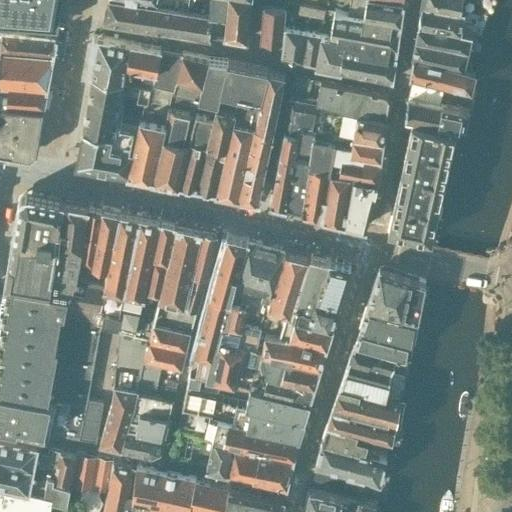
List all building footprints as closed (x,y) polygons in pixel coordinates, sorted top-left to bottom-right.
[(0,0),(0,19),(58,24),(63,0),(0,0)] [(213,11),(209,11),(200,9),(142,0),(106,0),(103,17),(210,34),(211,31),(213,11)] [(142,0),(200,9),(200,0),(142,0)] [(248,37),(252,0),(210,0),(209,11),(213,11),(211,31),(248,37)] [(366,15),(368,0),(345,0),(343,12),(366,15)] [(401,21),(404,2),(394,0),(368,0),(366,15),(401,21)] [(460,9),(461,0),(422,0),(422,3),(460,9)] [(325,9),(300,3),(298,12),(323,17),(325,9)] [(465,9),(460,9),(422,3),(419,24),(472,35),(482,37),(483,34),(461,30),(465,9)] [(283,42),(285,26),(284,25),(286,7),(264,5),(261,40),(283,42)] [(397,48),(401,21),(366,15),(343,12),(335,10),(331,36),(397,48)] [(469,50),(472,35),(419,24),(416,40),(469,50)] [(301,60),(305,30),(286,25),(286,26),(285,26),(283,42),(281,56),(301,60)] [(56,36),(0,30),(0,47),(53,52),(56,36)] [(325,64),(331,36),(305,30),(301,60),(325,64)] [(125,77),(132,40),(93,33),(87,70),(92,71),(125,77)] [(393,78),(397,48),(331,36),(325,64),(393,78)] [(153,83),(162,46),(132,40),(125,77),(125,78),(153,83)] [(467,62),(469,50),(416,40),(413,55),(466,67),(473,69),(475,63),(467,62)] [(155,173),(169,111),(183,50),(162,46),(153,83),(148,101),(146,100),(142,115),(141,115),(129,168),(155,173)] [(0,65),(49,70),(53,52),(0,47),(0,65)] [(195,117),(210,55),(183,50),(169,111),(195,117)] [(223,90),(229,59),(210,55),(195,117),(232,126),(240,93),(223,90)] [(469,88),(473,69),(466,67),(413,55),(410,73),(469,88)] [(262,98),(268,67),(229,59),(223,90),(240,93),(262,98)] [(49,70),(0,65),(0,82),(47,86),(49,70)] [(286,71),(268,67),(262,98),(258,113),(276,117),(286,71)] [(115,120),(125,78),(125,77),(92,71),(86,113),(115,120)] [(322,100),(325,79),(295,72),(291,95),(322,100)] [(129,168),(141,115),(142,115),(146,100),(148,101),(153,83),(125,78),(115,120),(105,164),(129,168)] [(358,110),(363,87),(325,79),(322,100),(345,105),(345,108),(358,110)] [(0,98),(43,105),(47,86),(0,82),(0,98)] [(387,92),(368,88),(363,87),(358,110),(387,116),(390,97),(387,92)] [(274,126),(276,117),(258,113),(262,98),(240,93),(232,126),(253,130),(255,122),(274,126)] [(302,120),(304,113),(319,116),(322,100),(291,95),(284,129),(291,130),(291,128),(295,129),(299,130),(297,144),(314,147),(318,123),(302,120)] [(458,129),(461,113),(446,109),(447,105),(409,97),(406,119),(456,130),(456,129),(458,129)] [(0,149),(5,150),(7,149),(31,152),(36,149),(43,105),(0,98),(0,149)] [(379,176),(387,116),(358,110),(345,108),(345,105),(322,100),(319,116),(318,123),(314,147),(311,159),(357,170),(379,176)] [(181,179),(195,117),(169,111),(155,173),(181,179)] [(105,164),(115,120),(86,113),(84,122),(83,127),(83,128),(79,155),(82,159),(91,161),(105,164)] [(217,187),(232,126),(195,117),(181,179),(217,187)] [(260,196),(274,126),(255,122),(253,130),(239,192),(260,196)] [(432,241),(455,132),(412,123),(388,231),(432,241)] [(239,192),(253,130),(232,126),(217,187),(239,192)] [(286,203),(295,156),(295,151),(291,150),(295,129),(291,128),(291,130),(284,129),(271,199),(286,203)] [(303,207),(311,159),(295,156),(286,203),(303,207)] [(345,219),(357,170),(311,159),(303,207),(345,219)] [(366,224),(379,176),(357,170),(345,219),(366,224)] [(18,206),(5,281),(9,281),(69,292),(65,312),(101,318),(110,319),(120,321),(118,332),(120,333),(129,332),(134,333),(145,292),(124,289),(116,287),(103,284),(104,278),(78,271),(81,258),(89,202),(39,192),(18,206)] [(94,261),(103,206),(103,205),(89,202),(81,258),(94,261)] [(109,267),(120,210),(103,206),(94,261),(94,264),(107,266),(109,267)] [(124,289),(139,214),(120,210),(109,267),(107,266),(104,278),(103,284),(116,287),(124,289)] [(146,286),(161,218),(139,214),(124,289),(145,292),(146,286)] [(164,277),(172,242),(177,222),(161,218),(146,286),(161,290),(164,277)] [(193,247),(198,226),(177,222),(172,242),(193,247)] [(219,231),(198,226),(193,247),(213,252),(219,231)] [(232,296),(249,238),(228,232),(211,290),(204,317),(223,322),(225,314),(244,319),(249,300),(232,296)] [(249,238),(232,296),(249,300),(244,319),(262,323),(286,248),(249,238)] [(213,252),(193,247),(172,242),(164,277),(190,283),(204,286),(208,273),(213,252)] [(292,312),(310,254),(286,248),(262,323),(260,329),(265,330),(280,332),(287,312),(292,312)] [(315,294),(329,257),(310,253),(310,254),(292,312),(309,316),(315,294)] [(351,262),(329,257),(315,294),(339,300),(351,262)] [(427,279),(425,278),(383,264),(378,268),(369,297),(421,309),(427,279)] [(161,290),(150,336),(187,344),(191,329),(193,322),(204,286),(190,283),(164,277),(161,290)] [(86,396),(101,318),(65,312),(69,292),(9,281),(0,324),(3,325),(2,331),(0,339),(0,387),(8,389),(49,397),(73,401),(74,394),(86,396)] [(332,322),(339,300),(315,294),(309,316),(332,322)] [(414,339),(421,309),(369,297),(360,325),(414,339)] [(332,322),(309,316),(292,312),(287,312),(280,332),(326,343),(332,322)] [(260,329),(262,323),(244,319),(225,314),(223,322),(204,317),(195,352),(216,356),(215,361),(219,362),(225,336),(221,335),(224,322),(242,326),(239,340),(248,342),(244,358),(259,361),(265,330),(260,329)] [(411,356),(414,339),(360,325),(355,341),(411,356)] [(320,364),(326,343),(280,332),(265,330),(259,361),(284,367),(287,356),(320,364)] [(123,445),(129,425),(134,407),(138,389),(150,336),(134,333),(129,332),(120,333),(111,398),(100,440),(123,445)] [(182,366),(187,344),(150,336),(138,389),(151,392),(152,387),(156,388),(163,361),(182,366)] [(248,342),(239,340),(225,336),(219,362),(215,361),(216,356),(195,352),(191,369),(219,376),(237,380),(238,380),(242,365),(244,358),(248,342)] [(408,372),(411,356),(355,341),(349,357),(408,372)] [(314,382),(320,364),(287,356),(284,367),(259,361),(244,358),(242,365),(255,368),(268,371),(314,382)] [(408,372),(349,357),(345,369),(405,385),(408,372)] [(309,398),(314,382),(268,371),(265,381),(262,381),(263,378),(253,376),(255,368),(242,365),(238,380),(250,383),(309,397),(309,398)] [(211,412),(219,376),(191,369),(183,406),(211,412)] [(405,385),(345,369),(340,383),(385,394),(403,397),(405,385)] [(298,432),(303,416),(245,402),(232,398),(237,380),(219,376),(211,412),(298,433),(298,432)] [(174,395),(178,381),(168,379),(164,393),(174,395)] [(303,416),(309,397),(250,383),(245,402),(303,416)] [(405,398),(403,397),(385,394),(340,383),(340,384),(341,384),(338,391),(336,398),(335,403),(334,403),(333,404),(401,422),(405,398)] [(44,429),(49,397),(8,389),(2,420),(44,429)] [(174,396),(151,392),(138,389),(134,407),(170,414),(174,396)] [(104,399),(86,396),(74,394),(73,401),(49,397),(44,429),(79,436),(96,439),(104,399)] [(397,440),(401,422),(333,404),(328,421),(359,430),(391,438),(397,440)] [(298,433),(211,412),(183,406),(179,424),(214,432),(213,436),(236,441),(235,444),(264,450),(293,457),(298,433)] [(165,433),(170,414),(134,407),(129,425),(165,433)] [(387,455),(391,438),(359,430),(328,421),(322,438),(387,455)] [(162,447),(165,433),(129,425),(123,445),(152,452),(162,447)] [(0,479),(40,488),(49,443),(0,432),(0,479)] [(258,475),(264,450),(235,444),(236,441),(213,436),(212,440),(206,464),(258,475)] [(382,477),(387,455),(322,438),(316,461),(317,461),(317,462),(347,469),(346,474),(364,478),(365,474),(371,475),(370,477),(380,479),(380,477),(382,477)] [(71,481),(78,450),(62,447),(60,445),(49,443),(40,488),(69,493),(71,481)] [(97,454),(78,450),(71,481),(91,485),(97,454)] [(288,478),(293,457),(264,450),(258,475),(284,481),(284,480),(287,478),(288,478)] [(108,488),(114,458),(100,455),(94,485),(108,488)] [(114,458),(108,488),(103,511),(126,511),(135,462),(114,458)] [(158,507),(167,469),(137,463),(133,501),(158,507)] [(133,501),(132,511),(279,511),(284,494),(228,482),(222,511),(190,504),(196,476),(167,469),(158,507),(133,501)] [(222,511),(228,482),(196,476),(190,504),(222,511)] [(67,499),(69,493),(40,488),(0,479),(0,501),(31,508),(50,511),(52,511),(53,511),(60,511),(62,498),(67,499)] [(318,487),(315,486),(310,486),(305,508),(319,511),(320,511),(337,511),(340,503),(356,508),(355,511),(373,511),(376,502),(318,487)] [(0,511),(30,511),(31,508),(0,501),(0,511)]
